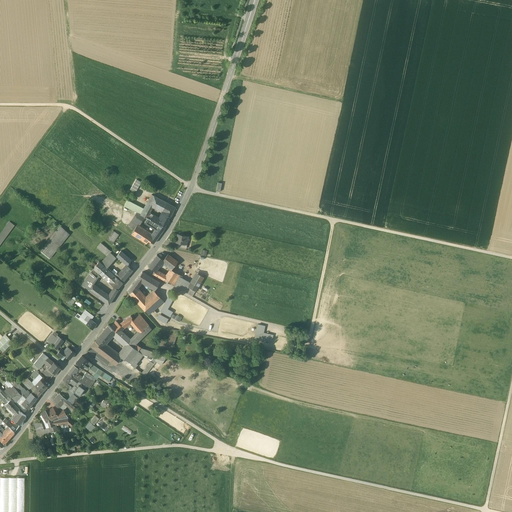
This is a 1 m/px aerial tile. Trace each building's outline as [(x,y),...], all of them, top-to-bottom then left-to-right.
[(134,179),(130,190),(136,193),(140,181),(134,179)] [(175,207),(152,194),(147,203),(145,206),(151,209),(153,206),(161,211),(162,212),(162,213),(170,217),(175,207)] [(137,205),(127,200),(124,206),(134,211),(137,205)] [(144,209),(137,205),(134,211),(137,213),(140,215),(144,209)] [(149,212),(144,209),(140,215),(145,217),(146,218),(149,213),(149,212)] [(140,215),(137,213),(128,226),(134,230),(137,225),(139,226),(145,217),(140,215)] [(170,217),(162,213),(159,218),(149,213),(147,218),(152,221),(158,224),(165,227),(170,217)] [(9,222),(0,234),(0,244),(14,226),(9,222)] [(165,227),(158,224),(156,227),(155,230),(160,235),(163,231),(165,227)] [(139,226),(137,225),(134,230),(131,234),(146,243),(148,240),(153,243),(157,238),(152,234),(152,233),(151,234),(150,234),(139,226)] [(69,234),(60,226),(41,250),(50,258),(69,234)] [(113,231),(106,241),(112,245),(119,235),(113,231)] [(188,236),(178,234),(176,243),(178,243),(186,245),(186,244),(188,236)] [(107,248),(101,243),(97,248),(103,253),(107,248)] [(131,260),(121,251),(116,256),(127,265),(131,260)] [(116,257),(110,252),(107,256),(101,263),(107,268),(110,264),(116,257)] [(177,262),(168,254),(163,260),(164,260),(162,262),(165,264),(172,269),(177,262)] [(163,260),(157,255),(151,262),(158,268),(160,265),(162,262),(164,260),(163,260)] [(114,275),(99,261),(82,285),(88,289),(109,304),(116,293),(113,290),(109,295),(99,288),(105,279),(108,282),(114,275)] [(158,268),(151,262),(148,266),(155,271),(155,270),(158,268)] [(117,271),(110,264),(107,268),(118,277),(118,276),(119,274),(117,272),(117,271)] [(133,270),(127,265),(124,269),(130,273),(133,270)] [(119,274),(118,276),(124,281),(130,273),(124,269),(119,274)] [(166,277),(155,270),(155,271),(153,274),(164,280),(166,277)] [(166,277),(164,280),(171,284),(177,275),(178,274),(171,270),(166,277)] [(152,278),(142,272),(135,281),(139,284),(141,281),(148,285),(152,278)] [(190,283),(188,287),(195,291),(204,277),(196,273),(190,283)] [(123,283),(114,275),(108,282),(114,287),(117,289),(123,283)] [(190,283),(177,275),(171,284),(185,292),(188,287),(190,283)] [(160,282),(152,278),(148,285),(153,288),(156,288),(160,282)] [(137,288),(133,284),(127,292),(145,311),(150,306),(159,298),(160,297),(154,291),(146,299),(137,288)] [(188,287),(185,292),(192,296),(195,291),(188,287)] [(159,311),(169,316),(172,311),(167,309),(174,294),(169,291),(159,311)] [(159,298),(150,306),(154,310),(162,301),(159,298)] [(107,308),(102,304),(100,306),(99,308),(100,310),(99,311),(101,311),(99,314),(102,316),(107,308)] [(93,316),(86,311),(81,317),(79,320),(81,321),(83,319),(86,316),(87,315),(91,319),(93,316)] [(166,322),(168,319),(159,314),(157,317),(166,322)] [(179,322),(181,317),(176,314),(175,316),(171,314),(170,317),(179,322)] [(131,316),(123,321),(126,324),(130,322),(139,331),(131,338),(133,340),(136,343),(151,328),(140,315),(134,319),(135,319),(133,320),(131,317),(131,316)] [(96,324),(91,320),(89,323),(87,325),(92,330),(96,324)] [(119,324),(116,321),(111,327),(115,331),(118,334),(118,333),(119,332),(123,327),(119,324)] [(108,325),(100,335),(107,341),(113,334),(115,331),(111,327),(108,325)] [(254,338),(271,342),(273,335),(264,333),(265,327),(257,325),(254,338)] [(168,342),(166,348),(172,350),(178,331),(172,330),(168,342)] [(132,341),(123,333),(122,334),(119,332),(118,333),(119,334),(129,344),(132,341)] [(131,359),(138,351),(129,344),(119,334),(116,337),(123,344),(125,347),(119,355),(105,344),(97,338),(95,341),(91,346),(116,365),(121,357),(135,368),(138,364),(136,363),(131,359)] [(0,340),(0,348),(3,352),(12,343),(9,341),(10,340),(6,335),(0,340)] [(10,340),(9,341),(12,343),(12,344),(18,338),(14,335),(10,340)] [(54,340),(51,344),(57,349),(63,340),(57,335),(54,340)] [(107,341),(100,335),(97,338),(105,344),(107,341)] [(140,347),(135,344),(132,341),(129,344),(138,351),(140,347)] [(65,352),(61,349),(57,354),(61,358),(63,356),(63,357),(64,355),(70,359),(75,353),(68,347),(67,348),(69,348),(65,352)] [(167,356),(140,348),(138,351),(131,359),(136,363),(143,354),(153,358),(150,361),(154,364),(156,362),(161,365),(167,356)] [(39,350),(33,357),(37,361),(43,353),(39,350)] [(48,357),(43,353),(37,361),(34,364),(39,369),(48,358),(48,357)] [(235,358),(223,354),(219,367),(230,371),(235,358)] [(92,364),(82,356),(76,363),(83,368),(84,366),(88,369),(89,368),(92,364)] [(150,361),(142,373),(145,375),(154,364),(150,361)] [(51,365),(49,368),(55,374),(60,367),(54,362),(51,365)] [(83,368),(76,363),(74,365),(78,368),(78,370),(79,372),(83,368)] [(98,369),(92,364),(89,368),(96,373),(98,369)] [(78,368),(74,365),(67,373),(68,373),(71,375),(75,378),(77,375),(79,372),(78,370),(78,368)] [(93,376),(93,377),(97,379),(100,375),(102,371),(98,369),(96,373),(93,376)] [(112,377),(102,371),(100,375),(109,381),(112,377)] [(86,372),(84,375),(91,380),(93,377),(93,376),(86,372)] [(81,383),(68,374),(61,382),(69,389),(71,386),(69,385),(72,381),(78,386),(81,383)] [(82,378),(77,375),(75,378),(78,380),(81,382),(89,388),(91,385),(82,378)] [(91,380),(84,375),(82,378),(91,385),(93,382),(91,380)] [(35,379),(32,382),(34,385),(35,386),(40,380),(37,377),(35,379)] [(47,386),(41,380),(40,380),(35,386),(42,392),(47,386)] [(81,383),(78,386),(78,387),(78,388),(75,392),(77,395),(83,387),(84,385),(81,383)] [(21,395),(18,391),(14,386),(11,389),(6,393),(15,402),(20,397),(22,395),(21,395)] [(27,392),(23,388),(19,392),(22,395),(27,399),(30,396),(26,393),(27,392)] [(33,395),(32,394),(30,396),(27,399),(33,404),(40,395),(37,392),(34,395),(34,394),(33,395)] [(71,405),(60,394),(54,400),(57,403),(60,406),(61,406),(64,403),(69,407),(71,405)] [(33,404),(27,399),(24,403),(23,405),(28,409),(33,404)] [(20,410),(10,400),(5,404),(15,414),(18,411),(19,411),(20,410)] [(53,408),(46,412),(51,419),(52,418),(57,415),(56,414),(54,410),(53,408)] [(19,411),(18,411),(15,414),(12,419),(14,420),(20,425),(26,416),(19,411)] [(46,412),(46,411),(41,414),(43,416),(41,417),(42,419),(44,418),(46,422),(47,421),(49,427),(53,426),(51,419),(46,412)] [(95,425),(100,419),(95,415),(90,421),(95,425)] [(5,424),(1,419),(0,420),(0,421),(7,429),(9,427),(5,424)] [(14,433),(9,427),(7,429),(4,433),(9,438),(14,433)] [(4,433),(0,436),(0,440),(4,444),(9,438),(4,433)] [(23,511),(24,478),(0,478),(0,489),(0,511),(23,511)]
